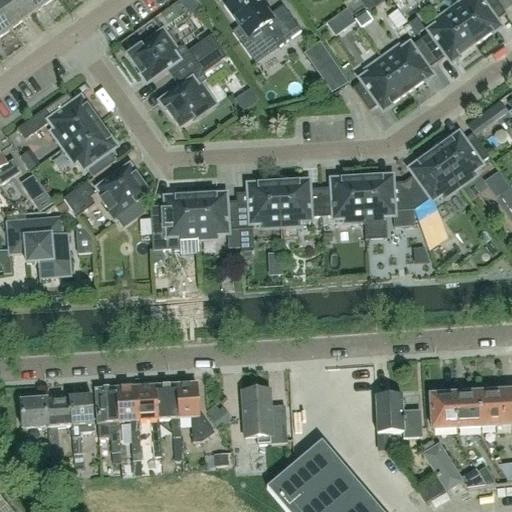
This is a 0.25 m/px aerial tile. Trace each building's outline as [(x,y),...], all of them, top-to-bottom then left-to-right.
[(20,0),(0,0),(0,18),(9,32),(32,16),(20,0)] [(20,0),(32,16),(53,0),(20,0)] [(256,0),(234,0),(225,7),(239,26),(230,33),(249,59),(274,41),(280,48),(301,33),(282,7),(269,17),(256,0)] [(360,0),(366,9),(380,0),(360,0)] [(474,0),(467,5),(465,2),(450,13),(474,47),(498,30),(494,24),(505,16),(492,0),(474,0)] [(321,23),(330,36),(352,21),(343,8),(321,23)] [(384,14),(392,29),(402,23),(394,8),(384,14)] [(429,35),(419,42),(436,65),(446,58),(450,64),(474,47),(450,13),(434,24),(437,27),(428,33),(429,35)] [(0,38),(9,32),(0,18),(0,38)] [(146,85),(150,82),(177,63),(171,54),(174,52),(161,34),(127,58),(142,79),(146,85)] [(194,65),(218,49),(210,38),(187,54),(194,65)] [(314,73),(331,61),(318,42),(301,54),(314,73)] [(436,65),(419,42),(409,49),(408,48),(399,54),(397,51),(382,62),(406,96),(430,78),(426,73),(436,65)] [(225,60),(218,49),(194,65),(202,76),(225,60)] [(406,96),(382,62),(366,72),(369,76),(360,82),(361,84),(351,91),(368,114),(378,107),(382,113),(406,96)] [(191,83),(164,102),(160,105),(179,131),(213,107),(200,89),(197,91),(191,83)] [(66,96),(43,112),(16,132),(23,142),(48,123),(55,132),(51,134),(62,150),(96,126),(79,102),(73,106),(66,96)] [(114,150),(96,126),(62,150),(73,165),(77,163),(83,172),(85,170),(92,180),(115,164),(108,154),(114,150)] [(457,138),(452,142),(433,155),(458,189),(473,178),(471,175),(479,168),(478,167),(488,159),(471,136),(461,143),(457,138)] [(409,172),(412,176),(413,178),(403,185),(413,213),(426,230),(439,221),(427,203),(430,201),(431,203),(440,197),(442,200),(458,189),(433,155),(409,172)] [(0,158),(0,186),(19,175),(11,162),(5,166),(0,158)] [(124,172),(97,192),(103,200),(100,203),(113,220),(114,219),(122,230),(144,214),(136,204),(147,196),(132,175),(128,170),(124,172)] [(390,180),(360,182),(363,224),(364,242),(385,241),(384,218),(392,218),(392,214),(413,213),(403,185),(390,187),(390,180)] [(331,183),(331,191),(319,191),(321,220),(333,219),(333,221),(344,221),(344,225),(363,224),(360,182),(331,183)] [(94,197),(85,185),(62,201),(76,220),(95,206),(90,199),(94,197)] [(306,185),(300,185),(277,187),(279,229),(298,228),(298,224),(309,223),(308,221),(321,220),(319,191),(307,192),(306,185)] [(247,188),(248,193),(248,196),(235,196),(235,205),(236,205),(238,233),(251,232),(251,226),(260,226),(260,230),(279,229),(277,187),(247,188)] [(217,198),(194,200),(197,241),(216,240),(215,236),(226,236),(226,233),(238,233),(236,205),(235,205),(224,205),(224,203),(224,198),(217,198)] [(165,202),(165,206),(165,209),(148,210),(151,254),(178,252),(178,243),(197,241),(194,200),(165,202)] [(5,225),(8,257),(24,256),(25,266),(36,265),(38,286),(39,286),(39,281),(69,279),(66,237),(70,237),(70,235),(60,236),(59,221),(5,225)] [(433,242),(441,256),(455,247),(447,234),(433,242)] [(196,385),(175,387),(178,421),(189,420),(190,445),(200,445),(213,436),(200,418),(198,418),(196,385)] [(178,421),(175,387),(155,388),(158,423),(170,422),(170,433),(171,433),(174,463),(181,463),(178,421)] [(155,388),(135,390),(138,424),(150,423),(152,446),(160,446),(158,423),(155,388)] [(138,424),(135,390),(115,391),(118,426),(129,425),(132,464),(139,464),(137,434),(138,434),(138,424)] [(118,426),(115,391),(95,393),(97,427),(108,426),(109,456),(110,456),(111,466),(121,466),(118,426)] [(257,448),(286,447),(284,415),(270,416),(269,393),(241,395),(243,441),(256,440),(257,448)] [(502,395),(478,396),(480,430),(494,429),(494,436),(508,435),(508,428),(504,429),(502,395)] [(478,396),(454,398),(456,431),(480,430),(478,396)] [(401,398),(374,400),(376,453),(389,453),(389,437),(401,436),(401,440),(420,439),(419,415),(402,416),(401,398)] [(456,431),(454,398),(430,399),(432,433),(456,431)] [(90,399),(67,401),(69,428),(73,470),(74,470),(82,469),(79,435),(93,434),(90,399)] [(67,401),(45,403),(47,430),(49,446),(50,459),(51,475),(60,475),(59,460),(56,429),(69,428),(67,401)] [(20,405),(17,405),(20,432),(47,430),(45,403),(20,405)] [(377,511),(320,444),(265,491),(282,511),(377,511)] [(426,456),(435,451),(431,444),(422,450),(426,456)] [(50,459),(49,446),(33,447),(34,460),(50,459)] [(435,451),(426,456),(423,458),(436,479),(416,492),(425,506),(445,493),(446,494),(460,486),(460,484),(452,473),(438,449),(435,451)] [(504,481),(511,480),(511,465),(496,467),(504,479),(504,481)] [(494,487),(490,481),(483,470),(476,474),(485,488),(494,487)] [(466,491),(485,489),(475,473),(461,482),(466,491)] [(0,511),(9,511),(0,500),(0,511)]
